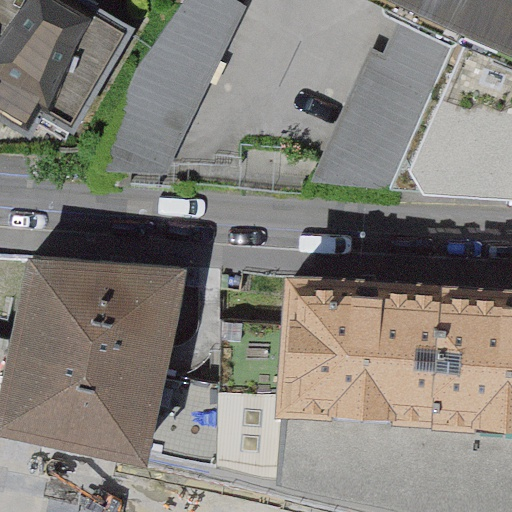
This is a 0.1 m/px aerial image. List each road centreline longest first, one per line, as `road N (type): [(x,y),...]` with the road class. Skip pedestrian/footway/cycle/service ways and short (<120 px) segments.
road 1 (residential): [(0,194),(511,228)]
road 2 (tertiary): [(121,511),(0,482)]
